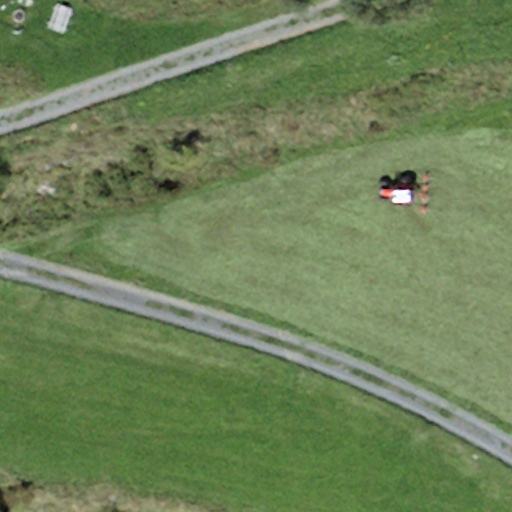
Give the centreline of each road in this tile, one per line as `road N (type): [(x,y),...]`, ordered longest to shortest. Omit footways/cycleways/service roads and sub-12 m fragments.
road 1 (track): [(0,264),(281,343),(511,450)]
road 2 (track): [(0,121),(363,0)]
